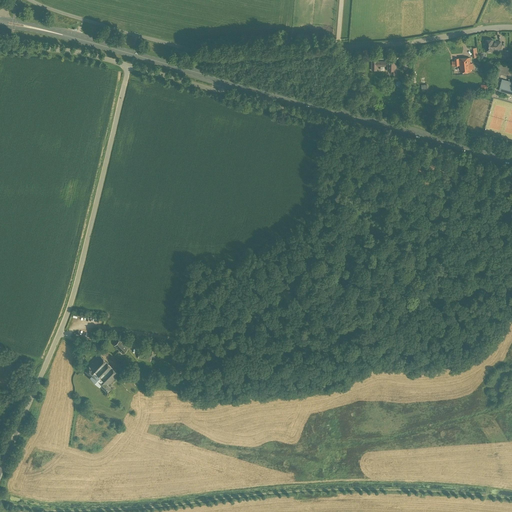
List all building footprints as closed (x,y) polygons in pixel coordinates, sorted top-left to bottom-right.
[(493,42),(493,40),(485,40),(485,50),(493,50),(493,49),(500,49),(500,42),(493,42)] [(452,66),(459,65),(460,72),(471,71),(471,69),(473,69),(473,63),(470,63),(470,58),(458,59),(458,58),(454,59),(454,61),(452,61),(452,66)] [(390,75),(396,75),(396,61),(387,61),(377,61),(371,61),(371,70),(377,71),(377,66),(387,67),(387,71),(391,71),(390,75)] [(511,82),(502,79),(499,90),(511,93),(511,80),(511,81),(511,82)] [(123,353),(128,348),(119,340),(114,345),(123,353)] [(150,360),(153,350),(140,347),(138,357),(150,360)] [(100,355),(89,366),(85,370),(108,392),(112,387),(110,386),(112,384),(111,383),(119,374),(100,355)]
